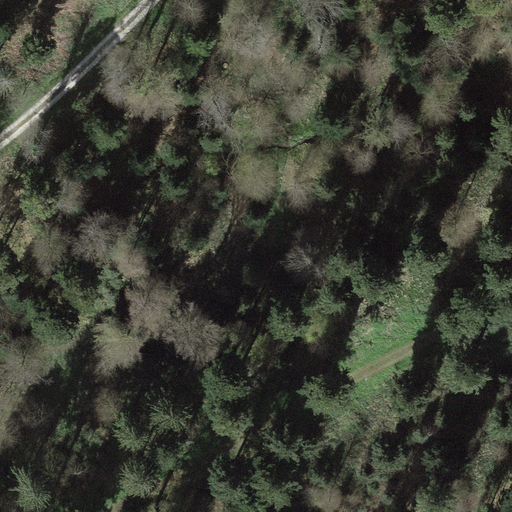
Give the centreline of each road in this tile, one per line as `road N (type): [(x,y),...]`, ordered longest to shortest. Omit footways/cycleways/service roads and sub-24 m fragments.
road 1 (track): [(87,511),(511,279)]
road 2 (track): [(145,0),(0,142)]
